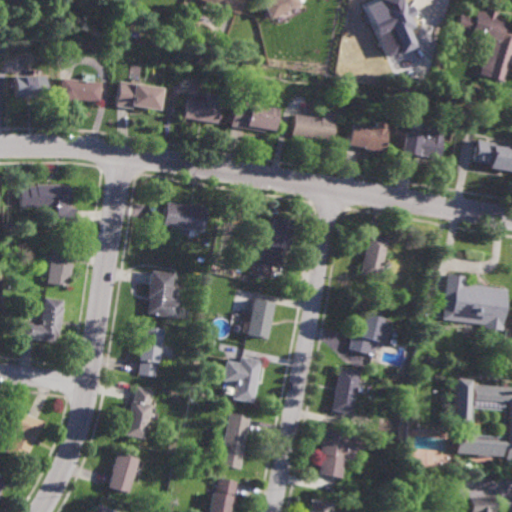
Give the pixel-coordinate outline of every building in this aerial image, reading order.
[(241,0),(237,14),(197,0),(241,0)] [(267,20),(258,1),(260,0),(301,0),(302,2),(297,4),(298,5),(267,20)] [(400,0),(376,0),(377,1),(363,7),(385,55),(397,50),(399,54),(414,47),(406,31),(413,28),(408,18),(413,15),(409,5),(404,7),(400,0)] [(496,14),(495,17),(503,20),(501,26),(511,29),(511,51),(502,81),(477,73),(485,47),(472,43),(474,36),(453,30),(458,13),(472,18),(475,10),(483,13),(484,10),(496,14)] [(42,96),(12,96),(11,74),(43,74),(43,96),(42,96)] [(98,81),(97,100),(75,98),(75,100),(56,98),(58,78),(98,81)] [(131,82),(131,81),(160,85),(157,107),(129,103),(129,107),(112,104),(116,80),(131,82)] [(217,102),(218,102),(215,121),(182,115),(185,97),(203,100),(205,90),(218,92),(217,102)] [(253,101),(277,105),(273,127),(265,126),(265,130),(229,124),(233,99),(239,101),(241,94),(254,96),(253,101)] [(330,119),(332,119),(329,141),(290,134),(294,113),(318,117),(319,110),(331,112),(330,119)] [(383,128),(385,128),(382,141),(383,141),(383,145),(382,144),(381,151),(361,147),(361,146),(344,143),(348,122),(371,126),(372,120),(384,122),(383,128)] [(438,139),(441,139),(438,158),(418,154),(417,155),(399,151),(402,131),(426,135),(426,130),(440,132),(438,139)] [(511,170),(485,166),(486,163),(470,160),(474,138),(491,141),(491,143),(511,146),(511,170)] [(59,185),(66,185),(67,208),(72,207),(73,223),(57,223),(57,206),(25,207),(25,185),(32,185),(32,184),(59,183),(59,185)] [(188,205),(189,203),(206,207),(202,231),(197,230),(197,232),(195,232),(195,230),(160,223),(164,200),(188,205)] [(293,220),(285,248),(283,248),(279,265),(258,259),(263,240),(264,240),(271,215),(293,220)] [(376,278),(377,278),(376,285),(371,284),(372,277),(357,274),(365,233),(385,237),(376,278)] [(64,285),(42,282),(48,244),(69,247),(64,285)] [(177,317),(145,313),(147,296),(146,296),(149,269),(173,272),(169,298),(180,300),(177,317)] [(500,330),(481,328),(481,324),(439,319),(445,273),(463,275),(462,283),(505,289),(500,330)] [(56,337),(54,337),(53,343),(17,337),(19,321),(37,324),(40,297),(59,300),(58,308),(60,308),(56,337)] [(265,338),(259,336),(259,338),(252,336),(252,335),(245,333),(252,297),(272,301),(265,338)] [(392,306),(383,304),(385,297),(394,300),(392,306)] [(382,344),(374,342),(370,356),(344,350),(348,335),(354,337),(360,313),(380,318),(378,323),(387,326),(382,344)] [(155,377),(136,374),(138,359),(137,359),(141,324),(162,327),(155,377)] [(252,403),(231,399),(234,383),(220,380),(224,359),(238,362),(239,356),(260,360),(252,403)] [(348,414),(328,411),(336,366),(356,370),(348,414)] [(471,390),(471,385),(508,387),(511,387),(511,459),(502,459),(502,457),(497,457),(452,453),(453,434),(463,435),(463,427),(450,426),(453,379),(468,380),(467,390),(471,390)] [(142,439),(122,435),(130,400),(132,401),(135,386),(152,390),(142,439)] [(238,469),(217,465),(227,411),(249,416),(238,469)] [(25,454),(23,453),(20,460),(2,452),(17,414),(38,422),(25,454)] [(357,449),(350,448),(348,460),(340,459),(336,479),(313,475),(317,455),(315,454),(320,429),(360,437),(357,449)] [(126,493),(106,487),(110,471),(109,471),(115,452),(137,458),(126,493)] [(228,511),(194,511),(195,509),(207,511),(210,493),(214,493),(218,477),(235,480),(228,511)] [(468,511),(492,511),(492,496),(467,497),(468,511)] [(326,511),(306,511),(309,499),(328,502),(326,511)]
